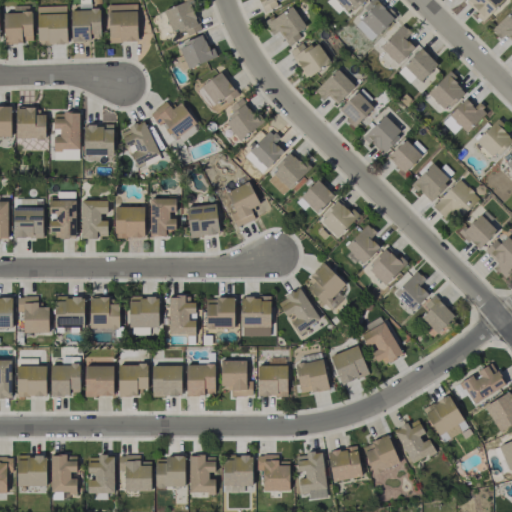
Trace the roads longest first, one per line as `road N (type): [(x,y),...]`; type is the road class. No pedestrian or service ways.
road 1 (residential): [(511,306),(380,402),(313,424),(0,425)]
road 2 (tertiary): [(225,0),(249,51),(287,100),(511,332)]
road 3 (residential): [(0,267),(217,267),(273,256)]
road 4 (residential): [(421,0),(511,88)]
road 5 (residential): [(121,83),(0,73)]
